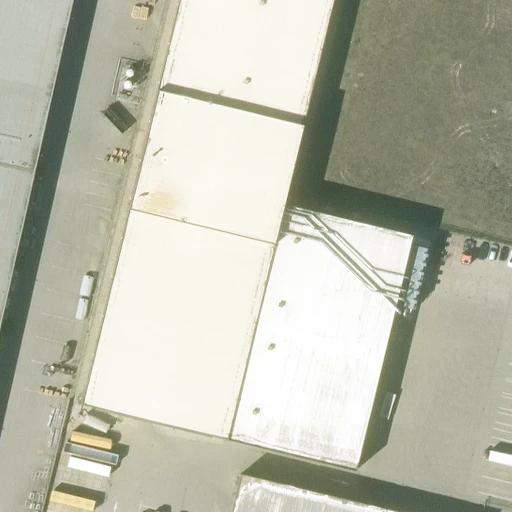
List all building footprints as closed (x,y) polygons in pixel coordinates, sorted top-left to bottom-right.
[(0,0),(0,318),(71,0),(0,0)] [(177,0),(80,406),(225,441),(253,325),(281,208),(331,0),(177,0)] [(281,208),(253,325),(382,356),(410,239),(281,208)] [(253,325),(225,441),(354,472),(382,356),(253,325)] [(72,442),(70,453),(94,459),(97,448),(72,442)] [(60,463),(53,511),(83,511),(90,467),(60,463)] [(230,511),(390,511),(239,476),(230,511)]
